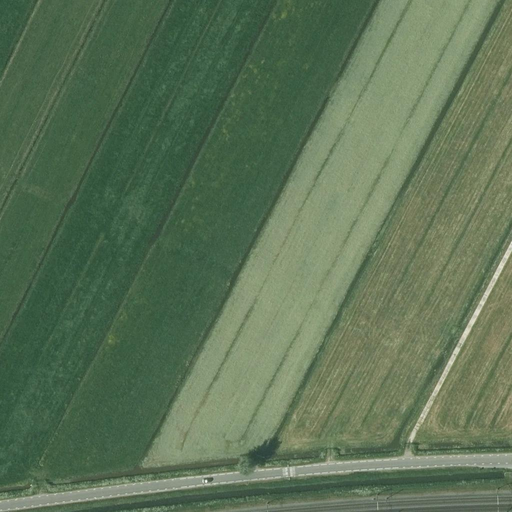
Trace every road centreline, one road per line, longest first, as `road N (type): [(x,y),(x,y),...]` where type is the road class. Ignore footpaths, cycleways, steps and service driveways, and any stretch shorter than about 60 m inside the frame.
road 1 (tertiary): [(511,459),(403,462),(0,505)]
road 2 (track): [(403,462),(511,245)]
